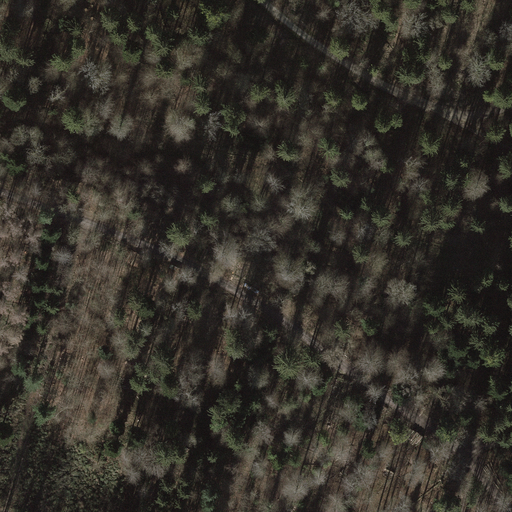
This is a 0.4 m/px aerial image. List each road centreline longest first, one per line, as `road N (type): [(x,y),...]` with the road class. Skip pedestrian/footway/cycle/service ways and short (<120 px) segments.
road 1 (track): [(511,508),(461,450),(286,326),(190,268),(0,194)]
road 2 (track): [(261,0),(305,40),(455,117)]
